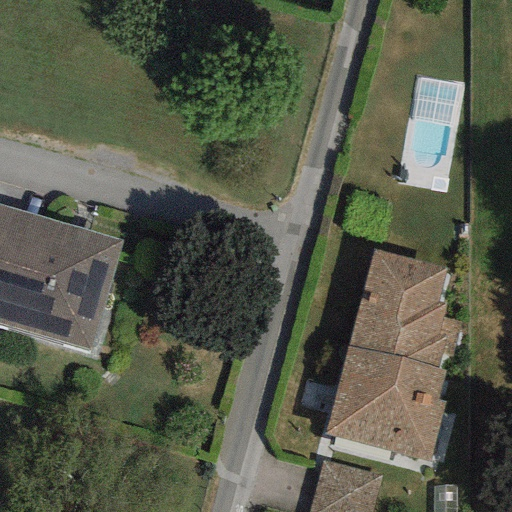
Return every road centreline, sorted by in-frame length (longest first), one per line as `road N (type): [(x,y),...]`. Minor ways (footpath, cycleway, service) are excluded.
road 1 (residential): [(0,170),(300,257)]
road 2 (residential): [(300,257),(366,0)]
road 3 (residential): [(234,511),(300,257)]
